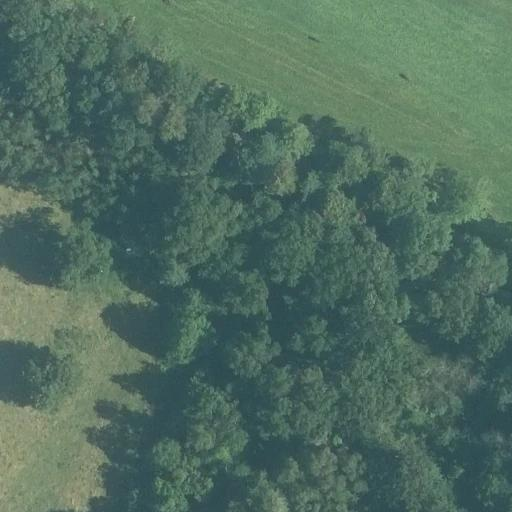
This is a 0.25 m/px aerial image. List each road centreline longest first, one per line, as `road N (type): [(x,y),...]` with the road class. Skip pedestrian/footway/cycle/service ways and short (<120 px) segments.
road 1 (unclassified): [(511,262),(0,18)]
road 2 (track): [(67,219),(141,300),(141,373),(99,511)]
